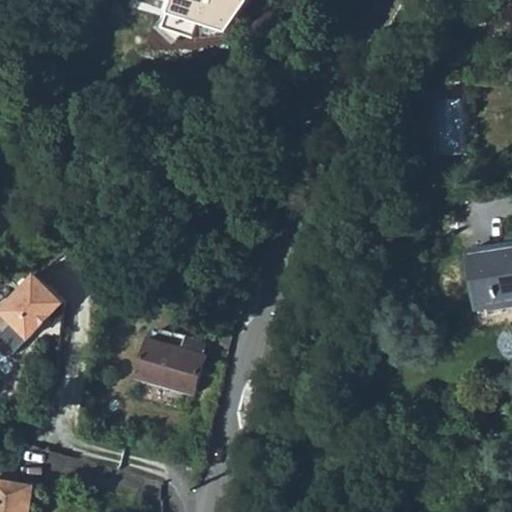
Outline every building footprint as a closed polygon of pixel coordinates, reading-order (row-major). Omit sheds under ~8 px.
[(175,0),(169,25),(201,35),(204,22),(230,30),(250,0),(175,0)] [(435,99),(437,154),(472,154),(471,99),(435,99)] [(511,242),(473,249),(483,306),(511,301),(511,242)] [(65,301),(36,273),(2,310),(31,337),(65,301)] [(204,353),(208,341),(189,335),(185,348),(204,353)] [(170,385),(198,393),(208,355),(204,353),(185,348),(151,338),(139,376),(170,385)] [(0,511),(31,511),(36,485),(0,479),(0,511)]
